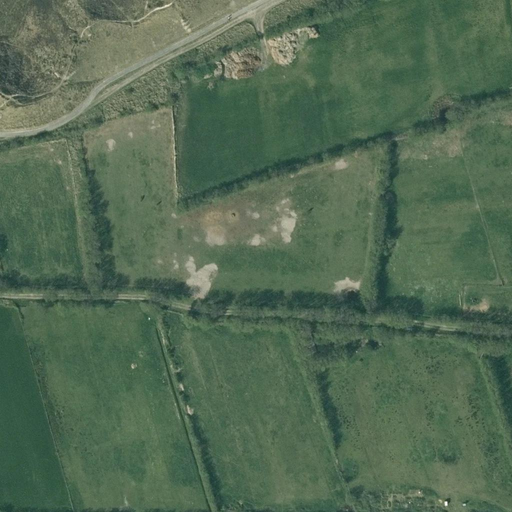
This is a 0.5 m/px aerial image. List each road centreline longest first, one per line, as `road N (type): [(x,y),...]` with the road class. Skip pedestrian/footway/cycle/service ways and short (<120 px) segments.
road 1 (track): [(0,294),(131,296),(209,310),(511,331)]
road 2 (track): [(276,0),(129,77),(65,122),(0,138)]
